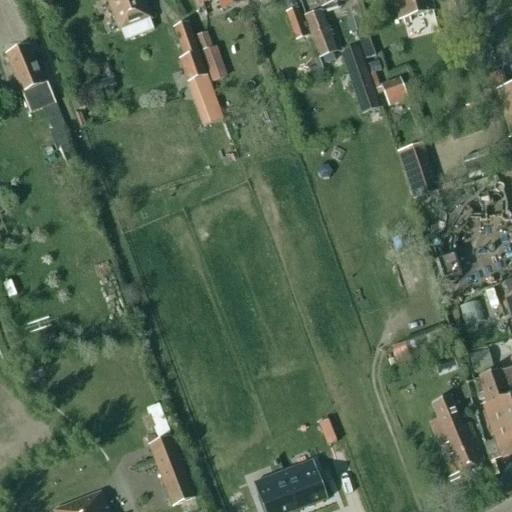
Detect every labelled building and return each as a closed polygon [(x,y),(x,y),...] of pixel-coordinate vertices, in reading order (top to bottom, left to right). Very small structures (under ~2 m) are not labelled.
[(106,0),(120,33),(121,33),(125,42),(153,31),(149,21),(151,21),(143,0),(106,0)] [(218,0),(222,11),(243,4),(241,0),(196,0),(199,6),(215,0),(218,0)] [(299,0),(304,16),(350,2),(349,0),(299,0)] [(393,0),(399,21),(402,20),(404,26),(410,24),(409,18),(434,12),(430,0),(393,0)] [(307,38),(297,10),(286,14),(296,42),(307,38)] [(338,54),(322,12),(303,18),(319,60),(338,54)] [(219,112),(188,25),(174,30),(184,60),(179,62),(195,106),(196,106),(201,119),(219,112)] [(355,33),(358,41),(366,38),(364,31),(357,33),(355,33)] [(212,49),(207,34),(196,38),(212,84),(228,79),(217,48),(212,49)] [(28,48),(7,57),(21,91),(42,82),(28,48)] [(362,116),(379,110),(358,50),(341,56),(362,116)] [(378,64),(369,67),(372,75),(381,72),(378,64)] [(502,73),(490,77),(494,92),(497,91),(510,139),(511,138),(511,87),(507,89),(502,73)] [(383,95),(388,108),(407,101),(400,81),(381,88),(381,90),(376,92),(377,97),(383,95)] [(47,85),(22,96),(30,116),(55,106),(47,85)] [(87,108),(84,99),(72,103),(75,112),(87,108)] [(476,104),(468,106),(470,114),(472,122),(481,119),(476,104)] [(438,193),(423,145),(398,154),(414,201),(438,193)] [(359,259),(358,259),(370,301),(371,302),(372,302),(372,301),(395,294),(395,295),(396,295),(384,252),(382,252),(383,253),(360,260),(359,259)] [(448,345),(441,328),(428,333),(434,351),(448,345)] [(396,365),(408,360),(402,345),(390,350),(396,365)] [(487,351),(468,357),(474,373),(492,367),(487,351)] [(456,367),(453,356),(439,360),(443,372),(456,367)] [(511,370),(502,374),(501,371),(479,378),(484,394),(480,395),(487,418),(484,419),(486,426),(489,425),(500,458),(511,454),(511,370)] [(432,405),(438,420),(430,424),(452,478),(449,479),(451,484),(454,482),(455,486),(489,472),(470,424),(463,427),(451,398),(432,405)] [(160,407),(148,412),(159,440),(171,436),(160,407)] [(194,500),(170,438),(147,447),(171,509),(194,500)] [(294,470),(283,474),(297,511),(298,511),(327,501),(317,474),(298,482),(294,470)] [(276,490),(257,497),(262,511),(297,511),(283,474),(272,478),(276,490)] [(107,511),(100,493),(52,511),(107,511)]
